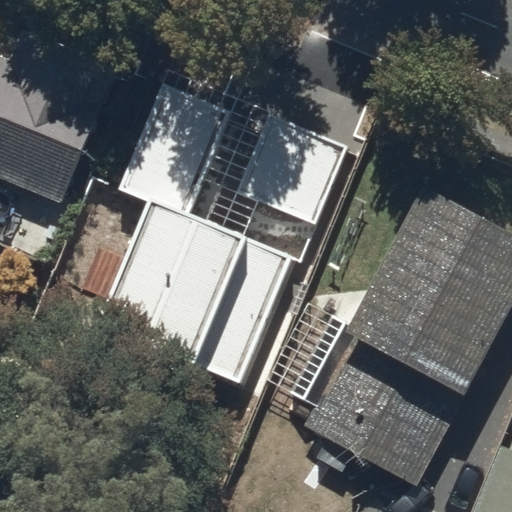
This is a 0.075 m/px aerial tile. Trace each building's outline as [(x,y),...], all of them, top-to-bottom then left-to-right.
[(0,57),(0,178),(61,203),(114,70),(19,32),(8,61),(0,57)] [(511,289),(511,220),(418,172),(344,314),(331,308),(288,390),(312,402),(303,420),(414,478),(511,289)] [(511,511),(511,443),(498,438),(467,511),(511,511)] [(231,511),(344,511),(353,499),(272,448),(231,511)] [(427,511),(378,492),(369,511),(427,511)]
